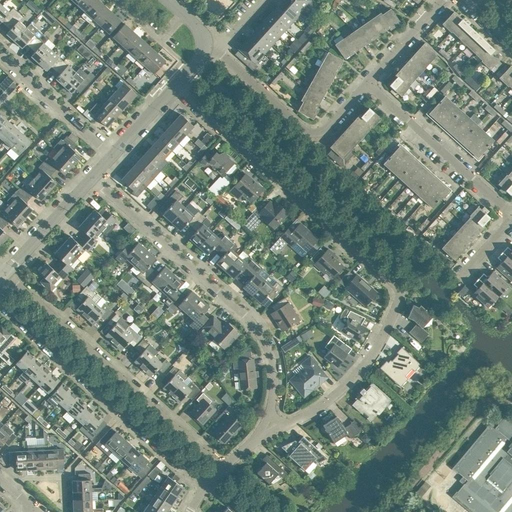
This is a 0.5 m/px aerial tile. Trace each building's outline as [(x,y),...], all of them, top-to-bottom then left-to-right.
[(85,12),(95,0),(80,0),(77,4),(85,12)] [(89,23),(93,19),(104,6),(96,0),(95,0),(85,12),(81,16),(89,23)] [(311,13),(311,0),(290,0),(291,4),(283,12),(293,21),(300,12),(311,13)] [(1,5),(0,6),(0,22),(1,22),(5,26),(17,12),(13,8),(9,12),(1,5)] [(101,26),(112,14),(104,6),(93,19),(101,26)] [(293,21),(283,12),(278,7),(270,15),(285,29),(293,21)] [(43,9),(39,14),(51,25),(55,21),(43,9)] [(400,22),(391,9),(382,15),(390,27),(389,27),(390,29),(400,22)] [(17,12),(5,26),(10,30),(6,34),(14,41),(26,28),(19,21),(22,17),(17,12)] [(442,24),(450,31),(462,19),(454,12),(451,15),(448,12),(443,17),(446,20),(442,24)] [(382,15),(380,13),(371,20),(381,33),(389,27),(390,27),(382,15)] [(120,20),(112,14),(101,26),(109,34),(121,21),(120,20)] [(285,29),(270,15),(263,23),(278,37),(285,29)] [(72,26),(68,22),(64,18),(61,22),(69,29),(72,26)] [(459,38),(470,27),(462,19),(450,31),(451,32),(452,31),(459,38)] [(381,33),(371,20),(362,26),(372,39),(381,33)] [(30,23),(26,28),(14,41),(22,48),(26,44),(30,48),(38,39),(42,34),(30,23)] [(278,37),(263,23),(256,31),(271,45),(278,37)] [(121,44),(132,32),(125,25),(124,24),(113,37),(121,44)] [(372,39),(362,26),(353,32),(363,46),(372,39)] [(467,45),(478,34),(470,27),(459,38),(467,45)] [(271,45),(256,31),(248,39),(264,53),(271,45)] [(129,51),(140,39),(132,32),(121,44),(129,51)] [(363,46),(353,32),(344,38),(354,52),(363,46)] [(42,34),(38,39),(30,48),(35,52),(31,56),(39,63),(51,50),(44,43),(47,39),(42,34)] [(475,53),(486,42),(478,34),(467,45),(475,53)] [(354,52),(344,38),(335,45),(345,58),(354,52)] [(137,59),(148,46),(140,39),(129,51),(137,59)] [(255,63),(264,53),(248,39),(239,49),(243,52),(238,58),(253,71),(257,67),(257,65),(255,63)] [(483,61),(494,49),(486,42),(475,53),(483,61)] [(437,54),(425,43),(417,51),(430,62),(437,54)] [(81,45),(77,50),(81,54),(86,49),(81,45)] [(145,66),(157,53),(156,53),(148,46),(137,59),(145,66)] [(501,57),(494,49),(483,61),(485,63),(485,64),(490,69),(494,65),(497,68),(501,63),(498,60),(501,57)] [(63,61),(51,50),(39,63),(47,70),(50,66),(55,70),(63,61)] [(430,62),(417,51),(410,59),(422,70),(430,62)] [(337,70),(343,60),(328,52),(323,62),(337,70)] [(165,61),(157,53),(145,66),(154,74),(165,61)] [(116,66),(113,62),(109,58),(105,62),(113,69),(116,66)] [(422,70),(410,59),(403,67),(415,78),(422,70)] [(75,72),(63,61),(55,70),(59,75),(56,79),(64,86),(75,72)] [(332,79),(337,70),(323,62),(318,71),(332,79)] [(507,85),(511,80),(511,66),(507,69),(504,66),(500,71),(503,74),(499,78),(507,85)] [(415,78),(403,67),(395,76),(397,77),(407,87),(408,86),(415,78)] [(332,79),(318,71),(312,81),(327,89),(332,79)] [(80,93),(95,76),(90,72),(83,80),(75,72),(64,86),(71,93),(75,89),(80,93)] [(397,77),(390,85),(393,88),(390,91),(395,96),(398,93),(401,96),(409,87),(408,86),(407,87),(397,77)] [(327,89),(312,81),(307,91),(321,99),(327,89)] [(8,96),(16,87),(17,86),(12,82),(4,92),(8,96)] [(124,82),(123,83),(116,91),(129,102),(135,94),(136,95),(137,94),(124,82)] [(129,102),(116,91),(109,99),(121,110),(129,102)] [(316,108),(316,107),(321,99),(307,91),(301,100),(303,102),(304,101),(316,108)] [(0,102),(1,103),(8,96),(4,92),(0,95),(0,102)] [(460,145),(468,152),(476,159),(493,140),(485,133),(477,126),(469,118),(461,111),(453,104),(445,96),(434,108),(432,107),(426,114),(436,123),(444,130),(452,137),(460,145)] [(121,110),(109,99),(102,107),(115,118),(114,117),(121,110)] [(313,119),(318,109),(318,108),(316,107),(316,108),(304,101),(303,102),(298,111),(313,119)] [(95,102),(88,110),(87,109),(83,114),(90,120),(94,116),(107,127),(115,118),(102,107),(101,107),(95,102)] [(369,108),(362,116),(361,117),(372,127),(373,127),(381,119),(377,115),(380,112),(375,108),(372,111),(369,108)] [(181,114),(173,123),(186,135),(194,126),(181,114)] [(361,117),(362,116),(360,114),(352,123),(365,134),(372,127),(361,117)] [(0,138),(3,141),(17,126),(14,123),(12,125),(8,121),(0,129),(0,138)] [(186,135),(173,123),(172,123),(173,124),(166,131),(178,143),(186,135)] [(365,134),(352,123),(345,131),(357,142),(365,134)] [(11,148),(23,135),(19,131),(20,129),(17,126),(3,141),(11,148)] [(183,147),(178,143),(166,131),(159,139),(171,151),(176,155),(183,147)] [(357,142),(345,131),(338,139),(350,150),(357,142)] [(204,151),(207,147),(206,146),(213,139),(208,134),(201,141),(204,144),(201,148),(204,151)] [(31,142),(23,135),(11,148),(19,155),(31,142)] [(67,136),(62,141),(61,139),(53,148),(58,152),(72,165),(80,156),(72,149),(76,144),(67,136)] [(171,151),(159,139),(151,147),(164,159),(171,151)] [(350,150),(338,139),(330,147),(332,149),(327,154),(342,167),(347,161),(354,153),(350,150)] [(416,193),(424,200),(432,208),(443,196),(445,197),(451,190),(442,181),(433,174),(425,167),(417,159),(409,152),(401,145),(384,164),(392,171),(400,178),(408,186),(416,193)] [(168,163),(164,159),(151,147),(144,155),(161,171),(168,163)] [(72,165),(58,152),(50,160),(47,158),(43,162),(52,171),(56,166),(64,174),(72,165)] [(211,157),(206,153),(199,161),(204,166),(208,162),(212,166),(212,168),(215,171),(217,171),(218,171),(222,175),(225,172),(230,177),(238,167),(233,163),(226,156),(226,152),(221,157),(216,153),(211,157)] [(161,171),(144,155),(137,163),(154,179),(161,171)] [(48,175),(52,171),(43,162),(38,167),(41,170),(34,178),(48,192),(56,183),(48,175)] [(154,179),(137,163),(130,171),(130,170),(129,171),(147,187),(154,179)] [(147,187),(129,171),(121,180),(133,191),(131,193),(137,197),(147,187)] [(262,189),(250,179),(245,174),(230,191),(238,198),(242,194),(251,202),(258,194),(264,199),(265,198),(267,195),(262,190),(262,189)] [(511,181),(506,176),(499,184),(502,187),(499,190),(504,194),(507,191),(510,194),(511,191),(511,181)] [(48,192),(34,178),(26,186),(23,184),(19,189),(28,197),(32,193),(40,200),(48,192)] [(24,202),(28,197),(19,189),(7,202),(10,205),(25,218),(33,209),(24,202)] [(172,222),(185,208),(178,201),(182,196),(176,190),(167,200),(172,205),(163,214),(172,222)] [(221,205),(225,200),(219,194),(214,199),(221,205)] [(151,210),(157,203),(160,199),(157,196),(156,195),(146,205),(151,210)] [(269,201),(265,198),(264,199),(242,224),(250,231),(261,218),(273,229),(275,227),(277,228),(282,223),(280,221),(288,213),(276,202),(273,205),(269,201)] [(25,218),(10,205),(2,213),(0,210),(0,219),(4,224),(8,219),(17,227),(25,218)] [(478,207),(471,215),(470,215),(471,216),(482,225),(489,217),(486,214),(489,211),(484,207),(481,210),(478,207)] [(198,220),(203,215),(196,209),(192,214),(185,208),(172,222),(180,231),(194,216),(198,220)] [(94,209),(87,218),(101,231),(106,236),(114,228),(111,226),(116,220),(107,212),(102,217),(94,209)] [(210,221),(209,221),(203,215),(198,220),(203,224),(189,239),(198,247),(212,232),(207,228),(210,225),(210,221)] [(471,216),(464,224),(476,235),(484,226),(482,225),(471,216)] [(101,231),(87,218),(79,227),(87,234),(83,239),(92,247),(97,242),(94,240),(101,231)] [(0,228),(4,224),(0,219),(0,244),(0,245),(9,236),(0,228)] [(289,227),(281,237),(270,249),(276,255),(287,243),(291,246),(296,241),(306,251),(317,239),(300,224),(293,231),(289,227)] [(476,235),(464,224),(457,232),(469,243),(476,235)] [(218,251),(229,239),(223,233),(218,234),(216,236),(212,232),(198,247),(207,255),(214,247),(218,251)] [(469,243),(457,232),(449,240),(462,251),(469,243)] [(92,247),(83,239),(78,243),(70,236),(62,245),(77,258),(85,250),(87,252),(92,247)] [(238,256),(234,252),(236,249),(236,245),(229,239),(218,251),(223,255),(216,263),(225,271),(238,256)] [(462,251),(449,240),(442,248),(454,259),(462,251)] [(132,250),(127,245),(115,258),(122,264),(127,259),(134,265),(147,250),(138,242),(132,250)] [(77,258),(62,245),(54,253),(63,261),(58,265),(68,274),(72,269),(70,266),(77,258)] [(507,247),(502,252),(511,260),(511,250),(511,251),(507,247)] [(328,249),(325,252),(320,248),(310,259),(315,263),(314,264),(321,271),(323,269),(332,277),(343,266),(333,257),(335,255),(328,249)] [(147,250),(134,265),(141,271),(136,276),(143,282),(151,272),(147,268),(156,258),(147,250)] [(502,262),(497,268),(511,281),(511,260),(502,252),(497,258),(502,262)] [(245,275),(256,263),(250,257),(245,262),(238,256),(225,271),(234,279),(240,271),(245,275)] [(68,274),(58,265),(54,270),(46,263),(38,272),(44,277),(40,282),(51,291),(55,287),(53,285),(60,277),(63,279),(68,274)] [(265,280),(258,274),(262,269),(256,263),(245,275),(249,279),(243,287),(252,295),(265,280)] [(151,272),(143,282),(149,288),(153,283),(160,289),(174,274),(165,266),(156,276),(151,272)] [(483,273),(478,279),(498,296),(508,285),(493,272),(488,277),(483,273)] [(183,282),(174,274),(160,289),(167,296),(163,300),(169,306),(180,294),(176,290),(183,282)] [(356,275),(351,280),(347,276),(340,283),(365,305),(377,293),(356,275)] [(498,296),(478,279),(473,284),(478,288),(473,294),(488,308),(491,304),(492,304),(493,303),(493,302),(498,296)] [(272,286),(265,280),(252,295),(260,303),(269,293),(274,297),(283,288),(276,281),(272,286)] [(84,316),(102,298),(97,294),(96,294),(86,286),(77,296),(83,302),(76,309),(84,316)] [(187,313),(200,299),(191,291),(185,298),(180,294),(169,306),(176,312),(180,307),(187,313)] [(274,311),(271,314),(275,321),(276,320),(279,324),(279,326),(281,329),(283,329),(283,331),(294,324),(292,322),(299,318),(288,302),(285,297),(271,306),(274,311)] [(113,311),(104,303),(106,301),(102,298),(84,316),(93,324),(100,316),(105,321),(113,311)] [(316,298),(314,306),(322,308),(324,300),(316,298)] [(208,318),(203,314),(209,307),(200,299),(187,313),(194,320),(190,325),(196,331),(208,318)] [(413,305),(407,318),(413,320),(417,323),(409,332),(421,343),(429,334),(422,328),(433,316),(420,305),(418,307),(413,305)] [(359,324),(363,317),(347,309),(346,309),(345,308),(340,315),(340,319),(342,322),(345,324),(340,331),(358,341),(366,328),(359,324)] [(129,326),(121,318),(116,314),(107,323),(112,327),(105,335),(113,343),(129,326)] [(239,334),(228,324),(225,327),(217,319),(208,330),(213,335),(211,337),(225,349),(239,334)] [(15,339),(11,335),(12,335),(1,325),(0,326),(0,356),(9,365),(14,360),(4,351),(15,339)] [(142,337),(129,326),(113,343),(122,350),(129,342),(133,347),(142,337)] [(344,351),(348,346),(334,335),(325,347),(329,350),(324,357),(337,367),(347,354),(344,351)] [(134,361),(142,369),(154,356),(146,349),(150,344),(143,338),(135,348),(141,354),(134,361)] [(236,361),(233,361),(234,368),(238,368),(240,389),(256,387),(254,365),(252,366),(251,360),(248,360),(248,358),(251,356),(250,347),(236,357),(236,361)] [(386,361),(380,368),(400,387),(408,378),(405,376),(412,369),(414,371),(421,365),(401,347),(396,352),(398,354),(389,363),(386,361)] [(24,371),(35,358),(27,351),(16,363),(24,371)] [(165,359),(162,363),(154,356),(142,369),(151,376),(157,369),(163,373),(171,364),(165,359)] [(305,368),(290,380),(304,396),(312,390),(311,389),(318,383),(319,384),(327,377),(310,357),(302,364),(305,368)] [(32,378),(43,366),(35,358),(24,371),(18,377),(26,384),(32,378)] [(40,385),(51,373),(43,366),(32,378),(40,385)] [(187,378),(179,371),(174,366),(165,376),(170,380),(163,387),(171,395),(187,378)] [(59,380),(51,373),(40,385),(48,393),(59,380)] [(200,390),(191,382),(192,381),(188,377),(187,378),(171,395),(179,402),(186,395),(191,399),(200,390)] [(51,395),(47,400),(55,407),(59,403),(70,390),(62,383),(51,395)] [(362,394),(352,405),(370,421),(378,412),(377,411),(382,406),(384,408),(391,400),(372,383),(365,390),(363,388),(359,392),(362,394)] [(16,395),(13,392),(8,388),(6,391),(14,398),(16,395)] [(67,410),(78,398),(70,390),(59,403),(67,410)] [(199,402),(190,412),(203,424),(216,410),(209,404),(211,401),(203,393),(196,400),(199,402)] [(24,402),(20,398),(16,395),(14,398),(22,406),(24,402)] [(75,417),(87,405),(78,398),(67,410),(75,417)] [(83,424),(95,412),(87,405),(75,417),(83,424)] [(222,423),(213,433),(224,443),(235,430),(234,429),(239,423),(235,419),(239,415),(229,405),(217,418),(222,423)] [(83,424),(79,429),(92,440),(103,428),(99,424),(103,420),(95,412),(83,424)] [(339,422),(341,420),(336,416),(323,425),(325,429),(324,429),(327,432),(334,443),(347,434),(350,438),(359,433),(350,424),(344,428),(342,425),(339,422)] [(511,511),(511,421),(505,416),(496,428),(493,424),(455,469),(464,477),(461,481),(465,484),(455,496),(474,511),(511,511)] [(17,436),(3,424),(0,427),(0,446),(4,442),(8,446),(17,436)] [(113,452),(124,439),(116,431),(112,436),(107,432),(96,444),(109,455),(113,452)] [(295,440),(281,447),(289,454),(288,455),(305,470),(314,460),(317,463),(327,458),(303,436),(297,442),(295,440)] [(121,459),(132,446),(124,439),(113,452),(121,459)] [(37,469),(36,445),(27,446),(28,451),(26,451),(27,469),(37,469)] [(46,450),(48,450),(48,445),(44,445),(36,445),(37,469),(47,468),(46,450)] [(28,451),(27,446),(24,446),(24,451),(9,452),(9,464),(16,464),(16,470),(27,469),(26,451),(28,451)] [(129,466),(140,453),(132,446),(121,459),(129,466)] [(63,449),(57,450),(48,450),(46,450),(47,468),(58,468),(58,462),(64,462),(63,449)] [(148,461),(140,453),(129,466),(141,478),(150,468),(145,464),(148,461)] [(257,473),(270,485),(272,484),(274,484),(275,483),(276,482),(278,481),(279,480),(281,479),(282,478),(284,479),(288,474),(267,455),(262,460),(266,463),(257,473)] [(161,470),(156,466),(148,475),(152,479),(161,470)] [(72,481),(73,491),(91,490),(91,492),(96,491),(96,488),(91,488),(90,473),(78,474),(78,480),(72,481)] [(179,478),(175,474),(171,479),(176,482),(179,478)] [(168,476),(161,486),(177,497),(184,487),(176,482),(171,479),(168,476)] [(105,479),(101,488),(102,490),(116,489),(105,479)] [(293,487),(297,491),(301,487),(297,483),(293,487)] [(177,497),(161,486),(155,494),(171,505),(177,497)] [(422,487),(416,494),(420,497),(426,491),(422,487)] [(91,500),(91,492),(91,490),(73,491),(73,501),(91,500)] [(166,511),(171,505),(155,494),(149,503),(161,511),(166,511)] [(92,508),(91,500),(73,501),(74,511),(92,511),(91,511),(94,511),(97,511),(97,508),(92,508)] [(161,511),(149,503),(143,511),(161,511)]
